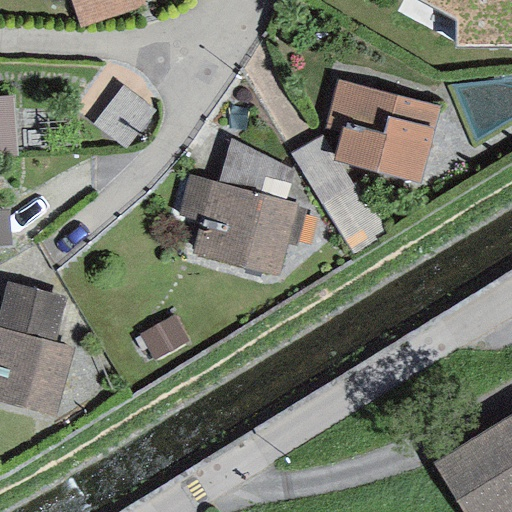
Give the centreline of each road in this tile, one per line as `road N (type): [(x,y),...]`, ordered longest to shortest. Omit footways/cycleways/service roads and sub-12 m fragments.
road 1 (residential): [(156,511),(511,293)]
road 2 (unknown): [(52,259),(124,194),(166,142),(184,89),(150,36)]
road 3 (residential): [(0,29),(150,36),(236,0)]
